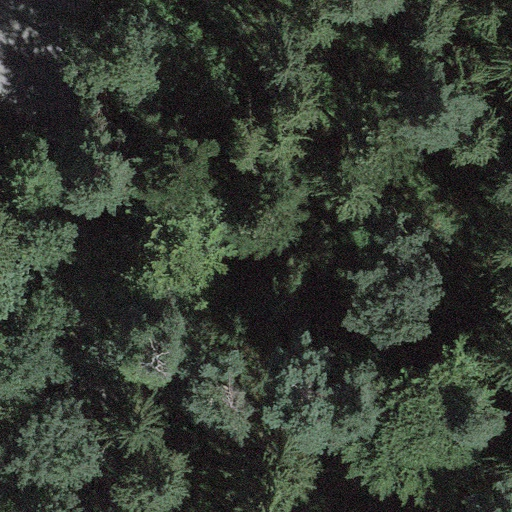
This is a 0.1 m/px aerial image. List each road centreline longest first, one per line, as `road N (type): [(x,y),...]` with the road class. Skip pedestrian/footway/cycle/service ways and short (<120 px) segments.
road 1 (track): [(79,511),(71,356),(128,0)]
road 2 (track): [(0,55),(22,62),(94,190)]
